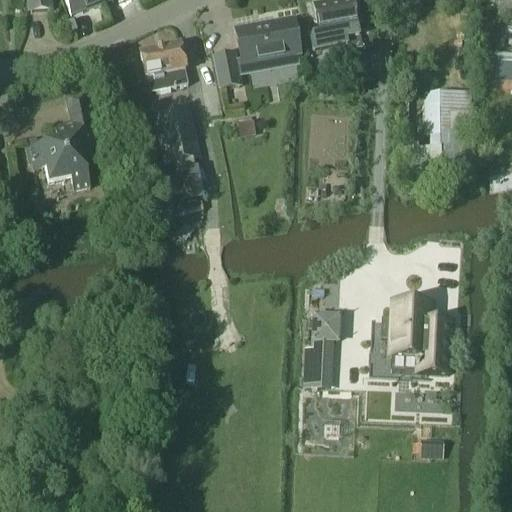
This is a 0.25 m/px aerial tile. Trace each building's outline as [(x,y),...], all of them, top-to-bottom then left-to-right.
[(27,0),(28,15),(50,13),(49,0),(27,0)] [(64,0),(71,19),(103,7),(100,0),(64,0)] [(511,0),(494,0),(496,19),(511,17),(511,0)] [(318,30),(309,32),(312,52),(346,46),(345,37),(357,35),(351,1),(314,8),(318,30)] [(299,59),(293,23),(235,34),(242,70),(299,59)] [(139,56),(145,83),(151,81),(154,95),(187,88),(183,74),(184,73),(178,47),(139,56)] [(220,93),(239,90),(234,59),(214,62),(220,93)] [(457,96),(423,96),(423,141),(429,141),(429,153),(418,153),(418,149),(402,150),(405,195),(426,194),(425,186),(439,187),(473,187),(469,106),(457,106),(457,96)] [(164,169),(201,160),(190,111),(153,119),(164,169)] [(71,183),(73,194),(90,190),(82,151),(97,148),(91,121),(63,126),(65,134),(54,136),(56,144),(25,150),(29,166),(31,166),(33,174),(44,172),(47,187),(71,183)] [(253,125),(237,127),(239,142),(255,140),(253,125)] [(197,171),(163,179),(170,211),(203,203),(197,171)] [(371,323),(368,377),(417,379),(417,375),(446,376),(448,326),(428,325),(429,307),(392,305),(391,324),(371,323)] [(309,324),(302,373),(325,373),(326,344),(333,344),(339,322),(309,324)] [(430,457),(429,461),(443,461),(443,447),(430,447),(430,457)]
